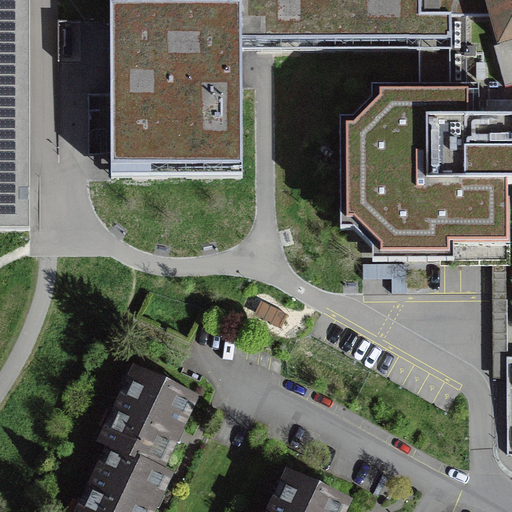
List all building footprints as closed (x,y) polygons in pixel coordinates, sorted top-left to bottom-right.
[(0,0),(0,230),(30,231),(29,0),(0,0)] [(242,42),(240,0),(110,0),(111,169),(242,168),(242,42)] [(501,46),(494,48),(505,88),(511,86),(511,0),(240,0),(242,42),(423,41),(422,18),(467,18),(493,18),(501,46)] [(507,246),(507,183),(507,122),(468,122),(467,58),(476,58),(476,49),(467,49),(467,18),(422,18),(423,41),(423,96),(387,97),(387,103),(381,103),(353,130),(353,136),(347,136),(348,215),(354,215),(354,221),(382,249),(388,249),(388,255),(474,254),(493,254),(493,246),(507,246)] [(158,470),(193,397),(138,371),(103,445),(113,449),(158,470)] [(149,511),(167,475),(158,470),(113,449),(82,511),(149,511)] [(340,511),(346,500),(292,474),(273,511),(340,511)]
